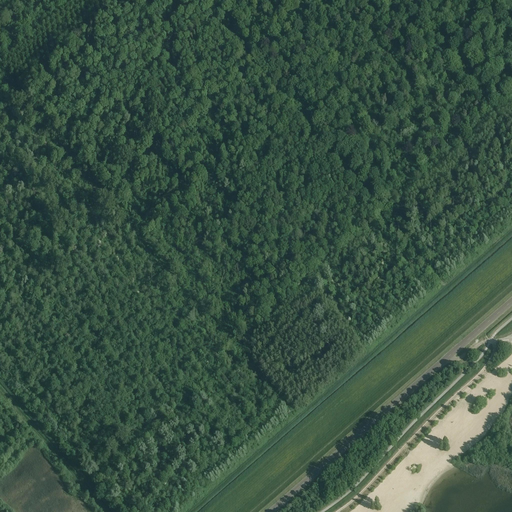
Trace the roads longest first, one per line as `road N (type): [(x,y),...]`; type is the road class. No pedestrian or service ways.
road 1 (tertiary): [(270,511),(511,300)]
road 2 (track): [(493,341),(493,356),(476,376),(336,511)]
